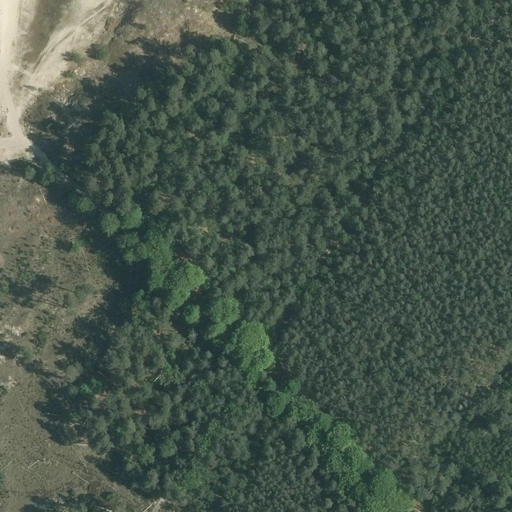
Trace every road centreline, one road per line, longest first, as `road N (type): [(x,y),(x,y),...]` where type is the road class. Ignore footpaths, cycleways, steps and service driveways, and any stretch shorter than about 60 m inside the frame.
road 1 (track): [(511,14),(462,47),(254,363)]
road 2 (track): [(254,363),(387,511)]
road 3 (track): [(116,220),(254,363)]
road 4 (track): [(254,363),(154,511)]
